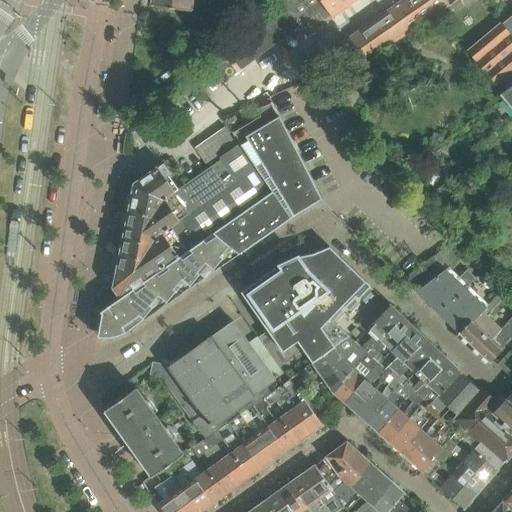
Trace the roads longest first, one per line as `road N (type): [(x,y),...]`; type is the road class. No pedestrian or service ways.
road 1 (residential): [(48,375),(100,0)]
road 2 (residential): [(336,244),(308,218),(106,354),(48,375)]
road 3 (residential): [(113,511),(63,431),(48,375)]
